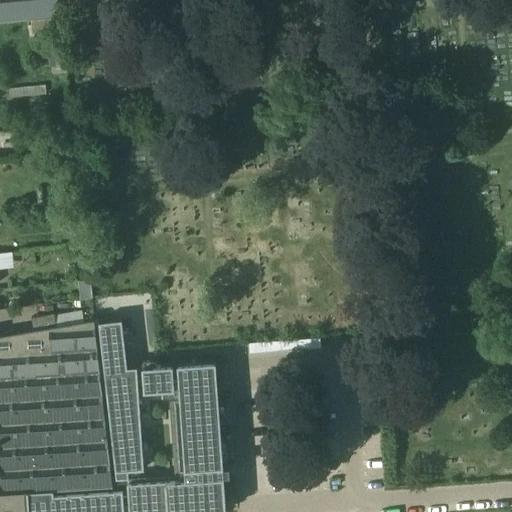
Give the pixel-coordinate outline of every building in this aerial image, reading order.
[(14,0),(2,0),(5,21),(16,20),(14,0)] [(28,19),(25,0),(14,0),(16,20),(28,19)] [(37,0),(25,0),(28,19),(39,18),(37,0)] [(50,17),(48,0),(37,0),(39,18),(50,17)] [(59,0),(48,0),(50,17),(62,16),(59,0)] [(60,17),(31,20),(32,33),(61,30),(60,17)] [(63,64),(61,44),(48,46),(50,65),(63,64)] [(45,85),(9,88),(10,97),(46,93),(45,85)] [(60,121),(72,120),(70,103),(58,105),(60,121)] [(0,511),(30,511),(29,490),(115,485),(95,318),(57,325),(55,313),(32,317),(34,329),(0,334),(0,511)] [(220,511),(229,511),(225,472),(210,471),(210,477),(130,482),(128,464),(139,463),(123,315),(95,318),(115,485),(29,490),(30,511),(220,511)] [(224,466),(216,360),(143,365),(144,390),(174,388),(180,469),(224,466)]
